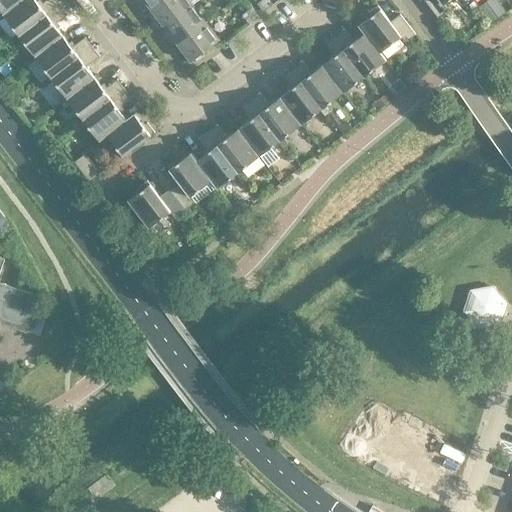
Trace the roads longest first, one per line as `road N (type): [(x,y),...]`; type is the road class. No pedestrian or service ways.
road 1 (residential): [(89,0),(179,117),(333,0)]
road 2 (residential): [(470,511),(511,397)]
